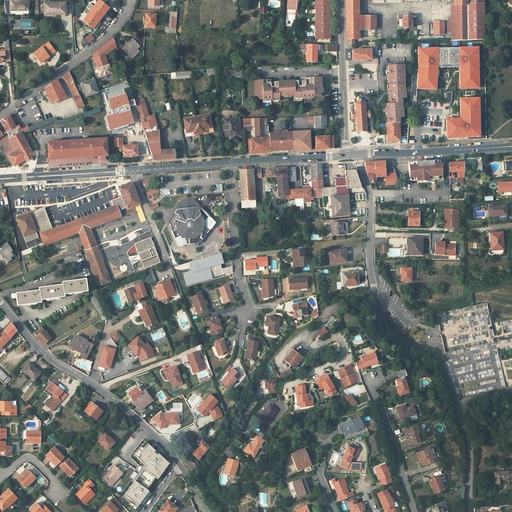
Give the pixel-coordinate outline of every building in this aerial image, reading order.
[(29,1),(10,0),(10,10),(15,10),(23,10),(29,11),(29,1)] [(108,7),(99,0),(83,21),(92,28),(96,22),(97,23),(104,14),(103,13),(108,7)] [(287,0),(287,8),(296,9),(296,4),(296,0),(287,0)] [(315,0),(316,39),(330,39),(329,0),(315,0)] [(359,16),(358,0),(345,0),(347,39),(355,39),(359,39),(359,30),(359,16)] [(484,40),(483,0),(454,0),(455,4),(455,5),(467,5),(468,40),(484,40)] [(65,3),(44,4),(45,13),(56,13),(56,14),(65,14),(65,3)] [(468,40),(467,5),(455,5),(455,4),(452,4),(452,19),(453,33),(455,33),(455,41),(468,40)] [(155,15),(145,14),(145,26),(154,27),(155,15)] [(375,30),(375,16),(364,16),(364,30),(375,30)] [(417,24),(416,18),(411,18),(411,17),(403,17),(403,28),(411,27),(411,24),(413,24),(416,24),(417,24)] [(444,34),(444,22),(434,22),(434,35),(444,34)] [(88,44),(94,39),(90,34),(84,39),(88,44)] [(135,36),(122,48),(129,56),(136,49),(142,43),(135,36)] [(113,38),(101,47),(105,52),(107,49),(110,52),(116,47),(113,38)] [(49,42),(33,54),(40,63),(46,59),(47,60),(50,58),(49,56),(48,54),(54,50),(49,42)] [(378,54),(378,42),(371,43),(371,45),(371,50),(352,50),(353,60),(371,60),(371,54),(378,54)] [(316,45),(301,45),(301,48),(304,48),(304,51),(306,51),(306,62),(316,62),(316,51),(316,45)] [(101,47),(97,50),(98,53),(101,52),(103,56),(105,55),(105,56),(110,52),(107,49),(105,52),(101,47)] [(478,65),(477,51),(475,51),(475,48),(420,49),(420,52),(418,52),(418,66),(421,66),(421,70),(418,70),(417,81),(420,81),(419,86),(430,86),(431,82),(433,82),(434,65),(434,62),(457,62),(457,64),(457,81),(460,81),(460,86),(462,86),(469,86),(474,85),(474,83),(478,83),(478,69),(475,69),(475,65),(478,65)] [(136,49),(129,56),(132,59),(139,52),(136,49)] [(2,52),(0,52),(0,62),(2,63),(2,60),(5,60),(5,61),(11,61),(9,50),(7,50),(1,50),(2,52)] [(97,50),(93,54),(94,58),(97,68),(96,69),(99,78),(112,74),(109,65),(108,65),(105,56),(105,55),(103,56),(101,52),(98,53),(97,50)] [(404,88),(403,79),(404,79),(403,65),(388,65),(389,75),(387,75),(387,77),(387,80),(389,80),(389,89),(388,89),(388,92),(388,94),(390,94),(390,103),(387,104),(387,108),(385,109),(386,111),(386,113),(387,113),(388,123),(399,122),(399,118),(403,117),(402,108),(401,98),(405,98),(405,88),(404,88)] [(241,69),(229,70),(230,78),(241,77),(241,69)] [(75,86),(69,71),(67,73),(64,76),(63,77),(63,78),(68,85),(69,88),(75,86)] [(270,80),(255,81),(255,91),(257,91),(257,96),(258,96),(258,99),(279,98),(279,96),(282,96),(284,94),(286,94),(289,94),(291,95),(294,95),(294,98),(302,97),(302,95),(306,95),(306,97),(322,96),(321,77),(301,78),(301,81),(298,81),(274,82),(274,83),(271,83),(270,80)] [(94,79),(81,83),(86,97),(99,92),(94,79)] [(57,80),(45,88),(51,103),(67,98),(57,80)] [(77,89),(71,91),(74,97),(79,95),(77,89)] [(124,89),(106,94),(107,100),(109,100),(114,115),(106,117),(110,130),(134,122),(124,89)] [(74,97),(73,98),(76,105),(77,105),(79,108),(81,107),(84,106),(79,95),(74,97)] [(370,118),(369,103),(365,104),(366,103),(365,103),(364,103),(361,100),(362,100),(362,98),(360,96),(358,96),(357,98),(357,100),(357,101),(355,104),(354,103),(354,104),(355,104),(355,107),(354,107),(354,108),(355,108),(355,112),(351,112),(352,119),(356,119),(356,123),(355,123),(356,123),(356,127),(355,127),(355,128),(356,128),(356,132),(355,132),(355,133),(356,133),(357,134),(357,133),(366,132),(366,133),(367,133),(367,132),(368,132),(368,131),(367,131),(366,127),(367,127),(367,126),(366,126),(366,123),(367,123),(367,122),(366,122),(366,118),(370,118)] [(460,115),(446,116),(447,135),(479,134),(478,96),(460,96),(460,113),(463,113),(463,115),(460,115)] [(140,119),(142,124),(148,122),(146,117),(149,116),(143,98),(133,99),(140,119)] [(209,114),(184,119),(187,135),(192,134),(193,136),(195,136),(194,134),(205,132),(205,134),(207,133),(206,131),(212,130),(209,114)] [(1,121),(0,121),(0,130),(3,135),(7,132),(10,138),(9,138),(16,151),(11,154),(17,165),(26,159),(30,157),(31,156),(32,153),(21,133),(23,133),(21,127),(20,128),(19,126),(16,127),(9,115),(0,121),(1,121)] [(149,116),(146,117),(148,122),(151,121),(152,124),(153,126),(156,124),(153,115),(149,116)] [(326,115),(315,116),(315,124),(315,129),(326,129),(326,126),(326,115)] [(267,118),(243,119),(244,130),(255,130),(255,138),(248,139),(249,154),(261,153),(270,153),(269,134),(267,118)] [(238,119),(223,120),(224,134),(230,134),(230,136),(239,136),(238,119)] [(148,122),(142,124),(145,133),(148,143),(159,141),(158,131),(156,124),(153,126),(152,124),(148,122)] [(400,141),(399,122),(388,123),(386,123),(387,136),(386,136),(386,142),(392,142),(392,141),(400,141)] [(27,125),(21,127),(23,133),(29,130),(27,125)] [(309,131),(292,132),(293,150),(295,150),(297,149),(300,149),(300,150),(303,150),(310,150),(309,131)] [(292,132),(269,134),(270,153),(270,150),(275,150),(275,151),(280,151),(283,150),(283,149),(288,149),(288,150),(293,150),(292,132)] [(118,135),(113,135),(114,144),(122,143),(122,138),(118,138),(118,135)] [(333,136),(315,137),(315,150),(324,149),(333,148),(333,136)] [(51,145),(47,145),(48,157),(56,157),(57,159),(63,159),(69,158),(69,156),(78,155),(86,155),(86,157),(93,157),(99,156),(99,154),(107,153),(106,141),(102,141),(102,139),(80,141),(80,143),(77,143),(73,143),(73,141),(51,143),(51,145)] [(159,141),(148,143),(153,160),(165,159),(175,159),(174,150),(161,151),(161,149),(159,149),(159,141)] [(122,147),(117,148),(117,152),(123,151),(123,157),(138,156),(137,145),(122,146),(122,147)] [(11,154),(8,155),(14,166),(17,165),(11,154)] [(425,161),(408,162),(409,177),(408,177),(408,181),(431,180),(434,179),(443,179),(443,175),(442,175),(441,160),(425,161)] [(368,162),(365,162),(366,171),(370,183),(376,180),(376,177),(385,176),(385,174),(384,161),(382,161),(380,161),(368,162)] [(511,161),(501,163),(502,171),(511,170),(511,161)] [(464,177),(464,162),(456,163),(457,172),(457,173),(457,178),(457,183),(463,182),(463,177),(464,177)] [(456,163),(449,163),(449,178),(457,178),(457,173),(457,172),(456,163)] [(366,193),(362,181),(359,181),(358,177),(360,177),(358,170),(345,171),(346,177),(336,178),(336,187),(322,188),(321,165),(311,166),(312,174),(312,181),(316,181),(317,197),(348,194),(358,193),(365,193),(366,193)] [(295,167),(286,168),(287,176),(287,182),(290,181),(296,181),(296,175),(296,173),(295,167)] [(277,168),(268,169),(268,177),(277,176),(287,176),(286,168),(277,168)] [(256,207),(254,178),(253,170),(246,170),(239,171),(242,208),(246,207),(248,207),(256,207)] [(287,176),(277,176),(278,191),(279,195),(282,195),(285,195),(285,199),(288,199),(288,190),(287,182),(287,176)] [(317,197),(316,181),(312,181),(313,189),(311,189),(310,186),(303,186),(303,189),(303,198),(304,202),(311,202),(311,199),(313,199),(313,197),(317,197)] [(511,189),(511,182),(498,183),(498,192),(511,191),(511,190),(511,189)] [(90,228),(121,216),(119,211),(127,208),(135,205),(135,206),(140,204),(132,183),(127,184),(127,186),(120,189),(122,196),(111,201),(113,207),(78,220),(75,221),(52,229),(44,208),(17,218),(26,242),(38,238),(36,231),(39,230),(44,245),(79,232),(90,228)] [(303,198),(303,189),(288,190),(288,199),(296,198),(303,198)] [(201,208),(194,199),(189,200),(180,201),(172,212),(174,213),(176,210),(199,207),(201,208)] [(506,215),(506,205),(488,206),(489,216),(506,215)] [(214,223),(201,208),(199,207),(176,210),(174,213),(177,215),(175,219),(174,220),(171,218),(168,222),(178,246),(198,242),(197,240),(200,239),(201,238),(202,239),(214,223)] [(458,210),(445,209),(445,220),(449,220),(449,228),(458,228),(458,210)] [(419,224),(419,211),(408,211),(408,217),(410,217),(410,224),(419,224)] [(410,224),(410,217),(408,217),(408,225),(419,225),(419,224),(410,224)] [(345,234),(344,222),(331,223),(332,235),(345,234)] [(95,242),(90,228),(79,232),(84,246),(95,242)] [(502,232),(491,233),(492,241),(490,242),(491,250),(504,249),(502,232)] [(140,268),(141,270),(162,262),(157,249),(152,236),(135,243),(139,254),(142,260),(144,267),(140,268)] [(422,255),(422,238),(408,238),(408,245),(406,245),(406,247),(408,247),(408,255),(422,255)] [(455,243),(444,243),(444,241),(433,241),(433,255),(455,255),(455,243)] [(0,252),(1,252),(8,262),(12,259),(11,257),(14,256),(11,252),(13,251),(7,242),(0,246),(0,252)] [(98,250),(95,242),(84,246),(87,253),(87,254),(98,250)] [(102,260),(98,250),(87,254),(91,264),(102,260)] [(305,259),(305,250),(292,251),(293,260),(295,260),(296,267),(306,266),(305,259)] [(344,262),(344,254),(346,254),(345,250),(329,251),(330,263),(344,262)] [(220,263),(223,262),(220,252),(187,261),(189,270),(219,261),(220,263)] [(142,260),(139,254),(130,255),(134,265),(142,260)] [(256,258),(253,261),(245,261),(245,270),(256,269),(256,267),(267,266),(266,257),(256,258)] [(110,281),(102,260),(91,264),(99,285),(110,281)] [(189,270),(181,272),(185,285),(223,274),(221,268),(220,263),(219,261),(189,270)] [(221,268),(223,274),(233,271),(232,265),(221,268)] [(411,281),(411,268),(401,268),(401,273),(401,281),(411,281)] [(156,281),(152,269),(144,272),(148,284),(156,281)] [(358,277),(358,272),(342,273),(343,286),(357,285),(356,277),(358,277)] [(307,286),(307,277),(289,279),(289,289),(301,288),(301,287),(307,286)] [(87,291),(86,279),(74,281),(62,282),(62,285),(63,294),(75,293),(87,291)] [(274,295),(272,279),(261,280),(262,288),(264,288),(265,298),(269,297),(270,296),(274,295)] [(175,294),(173,290),(175,289),(174,287),(173,283),(172,281),(170,282),(170,281),(156,287),(158,291),(156,292),(159,299),(163,297),(166,296),(166,297),(168,297),(175,294)] [(147,296),(142,283),(135,286),(137,292),(133,294),(131,288),(124,290),(129,303),(136,300),(136,299),(139,298),(139,299),(147,296)] [(63,294),(62,285),(50,286),(39,288),(39,290),(40,300),(53,298),(64,297),(63,294)] [(234,300),(228,285),(219,288),(222,297),(223,297),(225,303),(234,300)] [(40,300),(39,290),(16,293),(11,294),(12,298),(16,298),(17,306),(29,304),(41,302),(40,300)] [(206,304),(204,301),(201,293),(191,297),(195,307),(198,314),(208,310),(206,304)] [(96,295),(90,298),(101,316),(107,313),(96,295)] [(303,309),(302,303),(293,305),(294,311),(295,310),(296,317),(308,314),(306,308),(303,309)] [(157,323),(150,306),(144,308),(138,310),(142,320),(144,319),(146,318),(149,326),(157,323)] [(198,314),(195,307),(191,308),(190,309),(192,316),(198,314)] [(220,326),(219,320),(218,320),(217,315),(205,318),(206,324),(210,324),(210,327),(212,335),(222,333),(222,332),(221,327),(221,328),(220,326)] [(277,335),(280,318),(268,316),(267,323),(269,324),(269,326),(268,333),(277,335)] [(11,323),(4,330),(11,337),(17,331),(11,323)] [(42,327),(33,333),(36,336),(44,345),(51,338),(42,327)] [(321,338),(327,332),(323,327),(316,334),(321,338)] [(150,331),(153,345),(166,341),(163,328),(150,331)] [(0,348),(11,337),(4,330),(0,334),(0,348)] [(122,337),(117,331),(110,336),(111,337),(106,341),(99,365),(110,368),(116,347),(117,346),(115,342),(122,337)] [(93,344),(87,341),(77,337),(76,336),(68,351),(85,359),(93,344)] [(145,345),(138,337),(130,344),(133,348),(132,350),(137,355),(138,354),(146,347),(145,345)] [(227,351),(224,343),(225,342),(223,338),(215,341),(217,345),(215,346),(219,356),(222,354),(223,352),(227,351)] [(255,360),(259,342),(256,342),(249,340),(248,340),(247,349),(248,349),(247,359),(255,360)] [(154,355),(151,348),(147,343),(145,345),(146,347),(138,354),(140,356),(142,360),(154,355)] [(299,371),(307,361),(302,358),(292,350),(288,356),(289,357),(286,361),(299,371)] [(204,370),(198,351),(187,355),(191,365),(192,364),(195,373),(204,370)] [(375,356),(375,353),(361,358),(362,361),(364,367),(378,362),(375,356)] [(40,372),(34,367),(35,365),(30,362),(23,371),(34,380),(40,372)] [(357,381),(350,365),(339,370),(343,378),(341,379),(345,387),(357,381)] [(182,384),(176,366),(164,371),(167,380),(170,379),(172,378),(175,386),(182,384)] [(234,383),(240,375),(232,368),(221,382),(228,388),(233,382),(234,383)] [(283,378),(293,373),(291,369),(281,374),(283,378)] [(336,391),(327,375),(316,381),(318,385),(320,384),(323,387),(325,392),(326,392),(329,391),(331,394),(336,391)] [(8,376),(2,382),(5,385),(11,379),(8,376)] [(409,392),(404,377),(396,380),(399,387),(397,388),(400,396),(409,392)] [(277,392),(275,379),(265,381),(266,388),(263,389),(264,394),(277,392)] [(62,401),(67,395),(56,386),(52,383),(46,390),(51,393),(51,392),(54,394),(49,400),(45,405),(53,411),(61,401),(62,401)] [(354,395),(366,391),(363,383),(347,389),(349,393),(353,392),(354,395)] [(300,407),(313,405),(312,399),(308,400),(306,400),(304,385),(295,386),(297,402),(299,402),(300,407)] [(153,400),(145,390),(143,391),(142,392),(138,387),(128,394),(140,410),(153,400)] [(350,393),(345,396),(352,407),(357,404),(350,393)] [(216,405),(219,401),(211,395),(198,410),(206,416),(209,412),(210,414),(214,421),(223,416),(219,408),(216,405)] [(15,415),(15,406),(10,406),(10,402),(0,401),(0,411),(2,412),(6,412),(6,415),(15,415)] [(102,411),(99,408),(98,410),(90,404),(85,411),(96,420),(102,411)] [(267,423),(277,410),(270,404),(259,416),(267,423)] [(422,416),(418,404),(413,406),(416,414),(417,418),(422,416)] [(413,406),(407,408),(408,409),(406,409),(404,405),(396,408),(401,419),(407,417),(416,414),(413,406)] [(83,417),(76,412),(74,415),(80,420),(83,417)] [(178,413),(165,413),(162,415),(160,413),(153,420),(161,429),(167,424),(178,424),(178,413)] [(364,427),(358,417),(351,421),(339,427),(343,435),(355,429),(356,431),(364,427)] [(339,427),(351,421),(350,419),(338,425),(339,427)] [(417,433),(419,433),(417,427),(404,431),(409,445),(420,441),(417,433)] [(41,443),(41,431),(38,431),(26,431),(25,441),(29,441),(29,443),(39,443),(41,443)] [(115,442),(105,434),(98,442),(108,450),(115,442)] [(254,457),(264,440),(257,436),(251,445),(248,444),(244,451),(254,457)] [(200,446),(192,454),(198,459),(211,445),(208,442),(209,441),(204,437),(198,444),(200,446)] [(12,455),(12,446),(5,446),(5,442),(2,442),(0,441),(0,451),(1,451),(1,455),(12,455)] [(139,455),(149,445),(146,441),(134,454),(138,459),(141,456),(139,455)] [(352,462),(357,451),(354,450),(354,449),(355,447),(349,444),(348,446),(347,447),(346,448),(345,452),(345,453),(340,464),(347,468),(349,463),(350,461),(352,462)] [(138,459),(147,467),(125,494),(139,504),(146,494),(149,490),(147,489),(156,477),(158,478),(170,463),(149,445),(139,455),(141,456),(138,459)] [(64,458),(54,447),(46,455),(51,461),(52,461),(53,460),(58,464),(64,458)] [(433,460),(429,449),(425,450),(421,452),(419,452),(416,453),(419,461),(423,459),(425,465),(434,462),(433,460)] [(301,450),(291,454),(298,470),(310,465),(304,450),(302,451),(301,450)] [(79,469),(68,458),(66,461),(60,466),(68,474),(70,473),(72,476),(79,469)] [(235,476),(239,461),(228,458),(224,473),(235,476)] [(392,482),(384,464),(375,468),(381,482),(379,482),(381,486),(392,482)] [(122,473),(115,466),(104,478),(111,485),(122,473)] [(25,488),(36,478),(28,469),(17,480),(16,481),(20,485),(21,484),(25,488)] [(511,471),(495,473),(496,484),(503,483),(502,480),(511,478),(511,471)] [(444,490),(439,476),(429,479),(433,490),(434,493),(434,494),(444,490)] [(305,484),(304,479),(293,483),(297,497),(309,493),(305,484)] [(348,493),(342,479),(336,482),(333,483),(340,499),(340,501),(353,496),(352,492),(348,493)] [(95,495),(91,490),(95,486),(89,480),(84,484),(86,486),(87,487),(81,493),(80,492),(76,495),(85,505),(95,495)] [(297,497),(293,483),(288,484),(293,498),(297,497)] [(0,508),(2,511),(6,507),(7,508),(17,498),(8,489),(4,492),(6,494),(0,499),(0,508)] [(393,503),(387,489),(377,493),(381,501),(384,507),(383,507),(384,509),(385,511),(388,510),(394,508),(394,507),(393,503)] [(139,504),(125,494),(124,496),(138,506),(139,504)] [(116,511),(118,510),(113,506),(118,501),(115,497),(102,510),(104,511),(116,511)] [(167,500),(159,511),(160,511),(173,511),(177,508),(167,500)] [(362,505),(361,502),(357,503),(356,500),(354,501),(350,502),(348,503),(352,511),(360,511),(364,511),(362,505)] [(118,510),(123,506),(118,501),(113,506),(118,510)] [(444,511),(441,502),(431,505),(433,511),(444,511)] [(50,511),(44,505),(41,508),(36,503),(29,510),(31,511),(50,511)]
